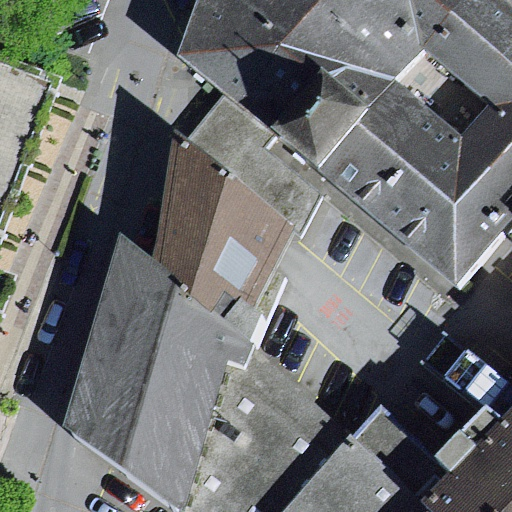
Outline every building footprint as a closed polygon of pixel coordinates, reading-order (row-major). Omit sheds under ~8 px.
[(317,61),(369,105),(394,75),(422,46),(370,0),(196,0),(176,51),(225,90),(266,122),(317,61)] [(488,101),(511,97),(511,0),(370,0),(422,46),(488,101)] [(459,131),(488,101),(422,46),(394,75),(459,131)] [(316,166),(369,105),(317,61),(266,122),(277,131),(316,166)] [(0,222),(49,85),(0,66),(0,302),(8,280),(0,276),(0,222)] [(316,166),(454,281),(459,131),(394,75),(369,105),(316,166)] [(225,90),(188,137),(291,226),(301,235),(322,192),(265,145),(277,131),(266,122),(225,90)] [(511,97),(488,101),(459,131),(454,281),(511,211),(511,97)] [(166,159),(150,254),(243,332),(278,254),(291,226),(188,137),(172,124),(166,159)] [(243,332),(150,254),(119,229),(63,421),(178,510),(224,357),(243,365),(253,341),(243,332)] [(439,376),(464,345),(446,331),(421,361),(439,376)] [(224,357),(178,510),(180,511),(279,511),(349,433),(253,341),(243,365),(224,357)] [(490,417),(511,393),(511,384),(464,345),(439,376),(490,417)] [(433,511),(511,511),(511,393),(490,417),(447,463),(417,496),(426,505),(433,511)] [(378,401),(349,433),(279,511),(418,511),(426,505),(417,496),(447,463),(378,401)]
